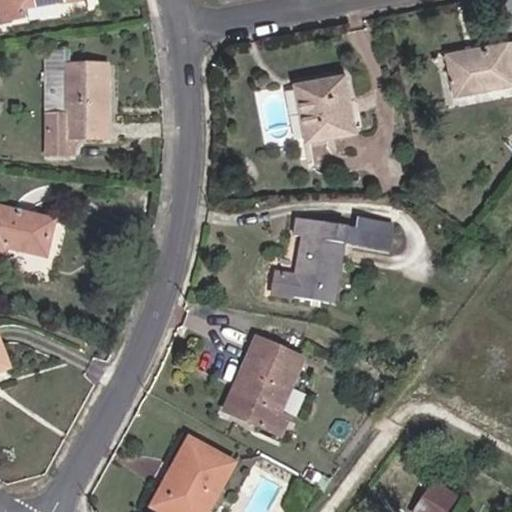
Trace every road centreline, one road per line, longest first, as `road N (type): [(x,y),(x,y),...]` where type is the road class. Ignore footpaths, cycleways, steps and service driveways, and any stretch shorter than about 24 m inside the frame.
road 1 (residential): [(189,35),(201,144),(192,270),(153,370),(73,511)]
road 2 (track): [(511,447),(404,410),(324,511)]
road 3 (residential): [(366,0),(189,35)]
